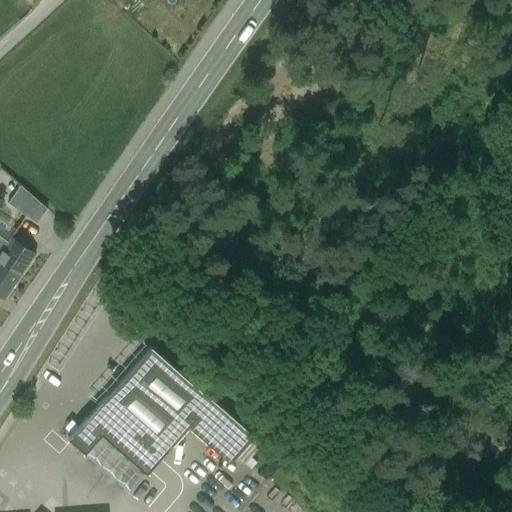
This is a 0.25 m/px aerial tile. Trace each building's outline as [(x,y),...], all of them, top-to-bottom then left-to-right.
[(50,221),(23,197),(10,215),(40,236),(50,221)] [(0,246),(0,268),(11,253),(0,246)] [(38,265),(14,248),(11,253),(0,268),(0,271),(23,287),(38,265)] [(23,287),(0,271),(0,304),(7,309),(23,287)] [(154,359),(71,453),(88,468),(105,449),(150,488),(191,441),(216,413),(154,359)] [(216,413),(191,441),(233,477),(240,470),(239,469),(257,450),(257,449),(216,413)] [(257,450),(239,469),(240,470),(249,478),(266,459),(257,450)]
